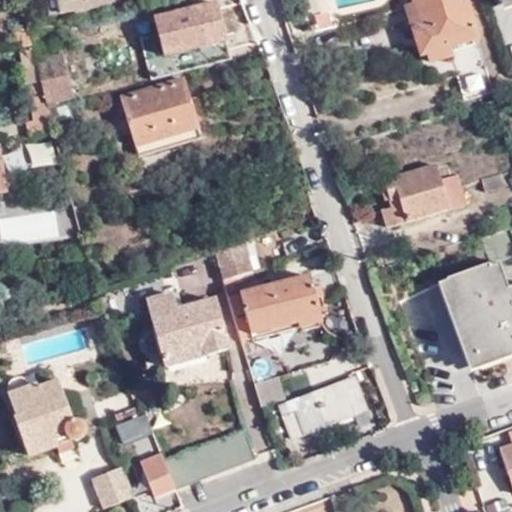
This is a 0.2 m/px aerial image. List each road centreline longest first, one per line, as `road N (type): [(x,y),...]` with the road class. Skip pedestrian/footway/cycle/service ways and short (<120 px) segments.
road 1 (residential): [(267,0),(412,431)]
road 2 (residential): [(412,431),(201,511)]
